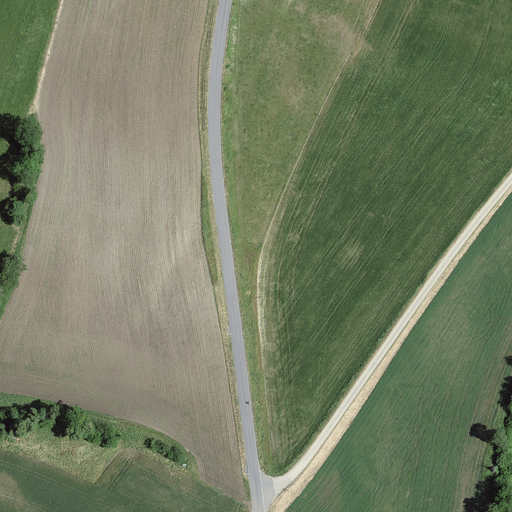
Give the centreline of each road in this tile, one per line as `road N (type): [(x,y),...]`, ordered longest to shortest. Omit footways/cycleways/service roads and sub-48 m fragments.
road 1 (tertiary): [(225,0),(215,146),(256,497)]
road 2 (unclassified): [(511,179),(333,426),(297,470),(256,497)]
